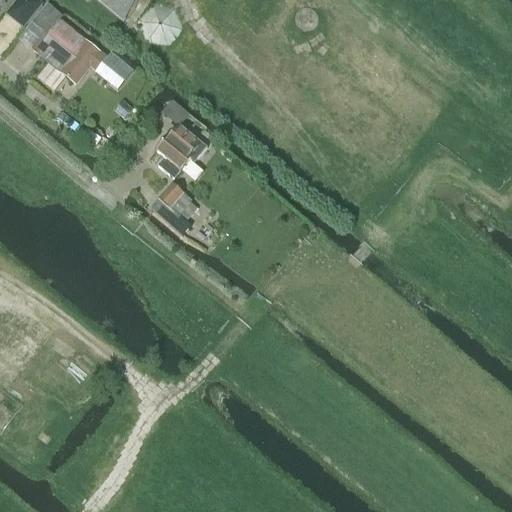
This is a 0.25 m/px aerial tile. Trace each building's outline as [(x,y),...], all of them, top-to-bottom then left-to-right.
[(34,0),(17,0),(5,15),(23,30),(42,7),(34,0)] [(93,0),(124,26),(145,0),(93,0)] [(150,4),(135,22),(144,43),(166,46),(181,28),(173,7),(150,4)] [(23,56),(36,66),(41,60),(47,64),(76,88),(90,70),(97,75),(109,60),(60,22),(62,19),(47,6),(45,9),(44,8),(26,31),(43,44),(38,50),(32,46),(23,56)] [(172,102),(157,120),(158,120),(160,123),(164,118),(177,129),(187,117),(188,116),(172,102)] [(175,182),(190,164),(194,167),(208,150),(201,144),(199,146),(181,131),(174,139),(172,137),(157,155),(163,161),(157,169),(175,182)] [(181,237),(183,235),(191,227),(187,223),(198,211),(190,205),(191,203),(172,184),(159,200),(150,210),(170,227),(181,237)] [(25,413),(0,393),(0,443),(25,413)]
